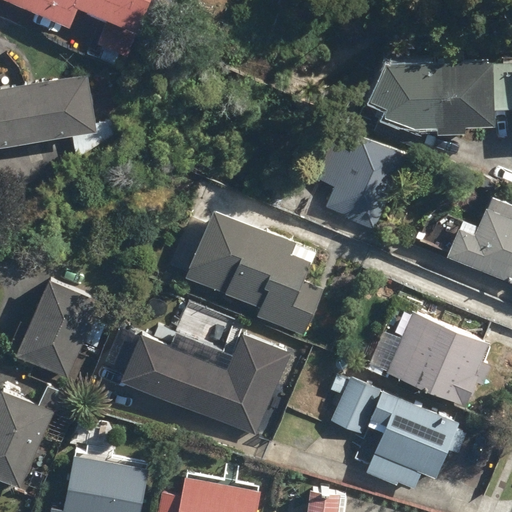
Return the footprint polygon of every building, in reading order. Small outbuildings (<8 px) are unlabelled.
[(24,0),(74,20),(82,0),(142,24),(151,0),(24,0)] [(499,47),(393,48),(376,86),(393,95),(390,104),(419,119),(440,118),(440,130),(470,129),(470,118),(501,118),(499,47)] [(92,67),(0,84),(0,140),(102,122),(92,67)] [(336,183),(328,201),(347,210),(346,213),(377,227),(412,149),(362,127),(354,145),(330,134),(313,172),(336,183)] [(511,193),(497,188),(495,192),(492,191),(482,217),(467,211),(451,249),(511,274),(511,193)] [(301,235),(219,200),(188,270),(264,303),(260,311),(307,332),(328,284),(307,275),(315,256),(295,247),(301,235)] [(122,246),(99,238),(92,261),(114,268),(122,246)] [(105,293),(54,270),(18,349),(71,372),(105,293)] [(493,334),(416,303),(405,331),(387,323),(372,360),(470,400),(479,377),(486,380),(495,357),(485,353),(493,334)] [(231,362),(146,323),(124,373),(259,431),(279,384),(295,346),(247,326),(231,362)] [(354,370),(334,416),(364,429),(384,383),(354,370)] [(43,396),(6,380),(0,393),(0,473),(23,484),(55,410),(71,416),(81,393),(50,380),(43,396)] [(390,417),(369,467),(400,480),(401,478),(418,484),(425,468),(440,474),(464,414),(387,383),(375,411),(390,417)] [(142,511),(153,463),(77,447),(66,504),(55,502),(52,511),(142,511)] [(259,511),(266,483),(189,468),(185,490),(165,486),(160,511),(259,511)] [(340,511),(345,485),(315,481),(310,511),(340,511)]
